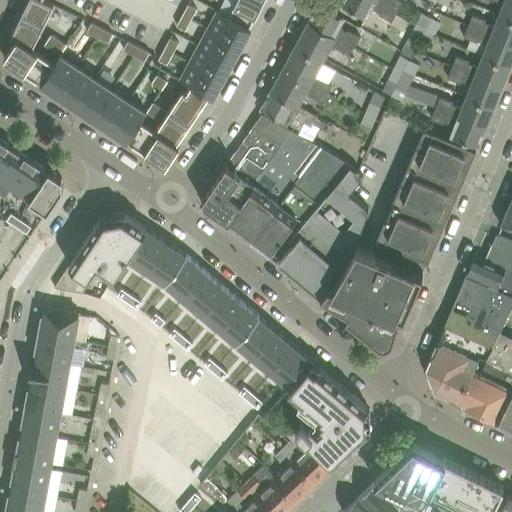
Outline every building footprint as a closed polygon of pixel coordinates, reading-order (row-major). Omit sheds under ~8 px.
[(28,0),(11,34),(17,38),(18,36),(32,46),(54,3),(49,0),(28,0)] [(236,0),(229,15),(250,26),(263,0),(236,0)] [(397,8),(382,0),(342,0),(341,2),(366,15),(372,5),(381,10),(380,12),(391,19),(397,8)] [(382,0),(397,8),(402,0),(401,0),(382,0)] [(511,41),(511,0),(502,0),(504,1),(499,13),(495,24),(485,20),(485,19),(473,14),(469,24),(511,41)] [(189,2),(183,13),(192,17),(197,7),(189,2)] [(318,2),(308,21),(352,45),(354,46),(362,33),(349,26),(348,28),(339,24),(344,16),(336,12),(318,2)] [(218,8),(208,26),(242,45),(252,27),(250,26),(229,15),(218,8)] [(428,24),(431,16),(421,11),(417,19),(428,24)] [(183,13),(178,23),(186,28),(192,17),(183,13)] [(431,16),(428,24),(427,26),(436,31),(441,21),(431,16)] [(417,19),(402,50),(411,54),(418,39),(420,40),(427,26),(428,24),(417,19)] [(92,21),(88,30),(98,35),(103,26),(92,21)] [(352,45),(308,21),(294,47),(283,67),(329,92),(333,85),(320,77),(314,74),(322,61),(332,42),(349,52),(352,45)] [(510,64),(511,59),(511,41),(469,24),(464,35),(476,40),(477,37),(488,41),(483,53),(478,66),(468,61),(469,59),(457,54),(453,64),(502,84),(510,64)] [(103,26),(98,35),(109,40),(114,32),(103,26)] [(208,26),(199,43),(233,62),(242,45),(208,26)] [(430,44),(436,31),(427,26),(420,40),(430,44)] [(52,32),(45,42),(53,48),(59,37),(52,32)] [(17,38),(5,56),(38,78),(42,81),(40,83),(58,95),(79,64),(61,53),(55,61),(51,58),(32,46),(18,36),(17,38)] [(171,36),(165,47),(174,51),(179,40),(171,36)] [(59,37),(53,48),(61,53),(67,43),(59,37)] [(128,39),(124,48),(135,53),(139,45),(128,39)] [(199,43),(190,60),(224,78),(233,62),(199,43)] [(139,45),(135,53),(145,59),(150,50),(139,45)] [(165,47),(159,57),(168,62),(174,51),(165,47)] [(400,55),(389,78),(397,82),(398,82),(405,68),(410,59),(400,55)] [(420,64),(410,59),(405,68),(415,73),(420,64)] [(190,60),(180,78),(192,84),(209,93),(214,96),(224,78),(190,60)] [(79,64),(58,95),(75,106),(96,76),(79,64)] [(494,104),(502,84),(453,64),(448,76),(461,81),(462,79),(471,83),(467,93),(462,106),(452,102),(453,100),(440,95),(437,104),(486,124),(494,104)] [(329,92),(283,67),(271,88),(298,104),(306,91),(325,101),(329,92)] [(407,90),(415,73),(405,68),(398,82),(397,82),(396,85),(407,90)] [(158,73),(152,81),(162,87),(168,79),(158,73)] [(96,76),(75,106),(92,117),(113,87),(96,76)] [(163,120),(157,128),(177,142),(209,93),(192,84),(187,91),(184,88),(169,110),(163,120)] [(403,99),(407,90),(396,85),(391,94),(403,99)] [(113,87),(92,117),(109,129),(130,98),(113,87)] [(298,104),(271,88),(262,106),(300,127),(304,119),(312,124),(317,114),(298,104)] [(375,90),(365,112),(376,117),(386,95),(375,90)] [(130,98),(109,129),(127,140),(129,138),(133,141),(166,163),(179,143),(177,142),(157,128),(146,121),(142,118),(147,110),(130,98)] [(154,100),(147,110),(155,115),(162,105),(154,100)] [(478,144),(486,124),(437,104),(432,117),(444,122),(445,119),(455,123),(451,133),(478,144)] [(162,105),(155,115),(163,120),(169,110),(162,105)] [(252,236),(322,143),(319,142),(262,112),(256,121),(284,137),(229,219),(252,236)] [(371,130),(376,117),(365,112),(359,125),(371,130)] [(229,219),(284,137),(256,121),(227,163),(227,162),(201,200),(229,219)] [(416,145),(423,148),(468,167),(477,148),(424,125),(416,145)] [(0,165),(13,145),(0,136),(0,165)] [(275,254),(351,163),(322,143),(252,236),(270,250),(275,254)] [(0,165),(0,177),(12,186),(31,157),(13,145),(0,165)] [(423,148),(416,145),(408,163),(460,185),(468,167),(423,148)] [(12,186),(30,198),(49,170),(48,169),(31,157),(12,186)] [(357,241),(369,207),(350,190),(363,173),(351,163),(275,254),(321,293),(344,266),(357,241)] [(460,185),(408,163),(400,181),(453,204),(460,185)] [(30,198),(48,210),(64,185),(62,176),(58,173),(53,170),(49,167),(48,169),(49,170),(30,198)] [(392,200),(418,211),(445,222),(453,204),(400,181),(392,200)] [(418,211),(392,200),(385,218),(437,241),(445,222),(418,211)] [(511,204),(510,203),(501,224),(511,228),(511,204)] [(101,217),(55,286),(84,291),(99,267),(113,277),(127,256),(147,226),(123,210),(112,212),(113,218),(106,220),(101,217)] [(17,225),(22,218),(12,211),(7,218),(17,225)] [(32,225),(22,218),(17,225),(27,231),(32,225)] [(437,241),(385,218),(376,237),(428,260),(437,241)] [(147,226),(127,256),(146,268),(166,239),(147,226)] [(511,239),(497,233),(486,258),(511,268),(511,239)] [(166,239),(146,268),(165,281),(187,253),(166,239)] [(405,315),(424,271),(357,241),(344,266),(321,293),(348,310),(347,314),(349,315),(365,322),(363,327),(366,331),(370,334),(374,337),(378,340),(383,342),(385,342),(387,342),(389,341),(390,340),(392,339),(395,334),(397,329),(399,324),(400,318),(401,313),(405,315)] [(187,253),(165,281),(183,296),(206,268),(187,253)] [(511,291),(511,268),(486,258),(475,253),(475,254),(467,271),(511,291)] [(206,268),(183,296),(199,310),(222,283),(206,268)] [(443,393),(458,400),(465,403),(511,305),(511,291),(467,271),(455,299),(428,368),(435,389),(443,393)] [(222,283),(199,310),(216,324),(239,297),(222,283)] [(123,286),(118,293),(128,300),(132,293),(123,286)] [(132,293),(128,300),(138,306),(142,300),(132,293)] [(239,297),(216,324),(235,340),(257,312),(239,297)] [(75,338),(80,312),(43,306),(41,318),(43,319),(41,331),(75,338)] [(157,311),(152,317),(161,325),(166,319),(157,311)] [(257,312),(235,340),(252,354),(275,327),(257,312)] [(175,326),(170,332),(179,340),(185,334),(175,326)] [(275,327),(252,354),(270,370),(293,342),(275,327)] [(511,386),(511,334),(501,329),(465,403),(496,419),(511,386)] [(71,362),(75,338),(41,331),(38,344),(36,343),(34,355),(33,354),(33,355),(71,362)] [(112,332),(109,344),(117,346),(120,334),(112,332)] [(185,334),(179,340),(189,348),(194,342),(185,334)] [(293,342),(270,370),(291,387),(310,365),(315,360),(293,342)] [(107,356),(115,358),(117,346),(109,344),(107,356)] [(66,387),(71,362),(33,355),(29,380),(66,387)] [(210,356),(205,362),(214,370),(219,363),(210,356)] [(219,363),(214,370),(223,377),(229,371),(219,363)] [(371,428),(371,417),(364,417),(363,407),(366,405),(367,406),(368,405),(320,365),(318,367),(314,367),(310,365),(291,387),(304,399),(299,404),(322,427),(319,430),(313,424),(311,427),(304,420),(298,426),(304,432),(304,433),(311,441),(331,460),(334,463),(371,428)] [(25,404),(61,411),(66,387),(29,380),(28,381),(32,381),(30,393),(27,392),(25,404)] [(102,381),(100,393),(107,395),(110,382),(102,381)] [(245,385),(240,391),(249,399),(254,393),(245,385)] [(511,426),(511,386),(507,397),(496,419),(511,426)] [(102,419),(107,395),(100,393),(94,417),(102,419)] [(254,393),(249,399),(258,407),(263,400),(254,393)] [(25,417),(23,429),(57,436),(61,411),(25,404),(23,416),(25,417)] [(57,436),(23,429),(20,442),(17,441),(14,457),(11,473),(15,474),(12,486),(46,492),(52,461),(57,436)] [(92,430),(89,442),(97,443),(100,431),(92,430)] [(334,463),(331,460),(311,441),(304,433),(295,442),(292,439),(284,446),(316,480),(334,463)] [(239,439),(230,450),(237,456),(246,445),(239,439)] [(87,453),(95,455),(97,443),(89,442),(87,453)] [(414,442),(375,479),(425,503),(431,506),(428,511),(438,511),(443,504),(459,511),(490,511),(504,486),(444,456),(443,459),(434,454),(434,453),(414,442)] [(282,511),(299,497),(316,480),(284,446),(284,447),(276,454),(286,464),(276,474),(275,475),(265,464),(248,481),(277,511),(282,511)] [(230,498),(209,476),(202,483),(225,502),(230,498)] [(414,511),(425,503),(375,479),(359,495),(375,511),(414,511)] [(277,511),(248,481),(230,498),(243,511),(277,511)] [(15,511),(42,511),(46,492),(12,486),(10,499),(8,498),(5,510),(15,511)] [(80,486),(78,498),(86,500),(88,488),(80,486)] [(196,490),(188,499),(194,504),(202,495),(196,490)] [(501,511),(511,511),(511,490),(503,507),(501,511)] [(375,511),(359,495),(343,510),(345,511),(375,511)] [(76,510),(83,511),(86,500),(78,498),(76,510)] [(188,499),(180,508),(184,511),(187,511),(194,504),(188,499)]
